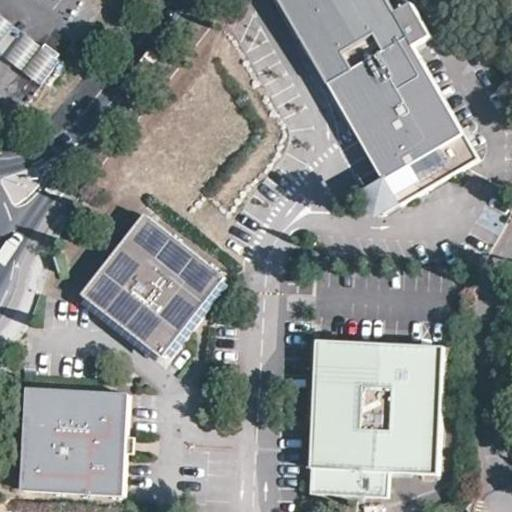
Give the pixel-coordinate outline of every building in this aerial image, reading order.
[(396,16),(387,0),(281,0),(316,62),(321,59),(334,82),(330,84),(385,182),(389,190),(373,198),(381,211),(396,202),(451,172),(475,158),(415,49),(396,16)] [(413,6),(396,16),(415,49),(432,39),(413,6)] [(0,47),(16,26),(3,16),(0,13),(0,47)] [(26,33),(16,26),(0,47),(0,49),(8,56),(26,33)] [(38,43),(26,33),(8,56),(20,65),(34,76),(44,84),(61,61),(52,55),(38,43)] [(334,82),(321,59),(316,62),(307,67),(320,90),(330,84),(334,82)] [(399,207),(396,202),(381,211),(384,216),(399,207)] [(228,278),(149,216),(87,295),(166,357),(228,278)] [(441,475),(448,347),(320,340),(318,391),(316,417),(312,493),(390,497),(391,472),(441,475)] [(30,390),(28,432),(25,491),(40,492),(125,496),(129,440),(132,396),(30,390)]
